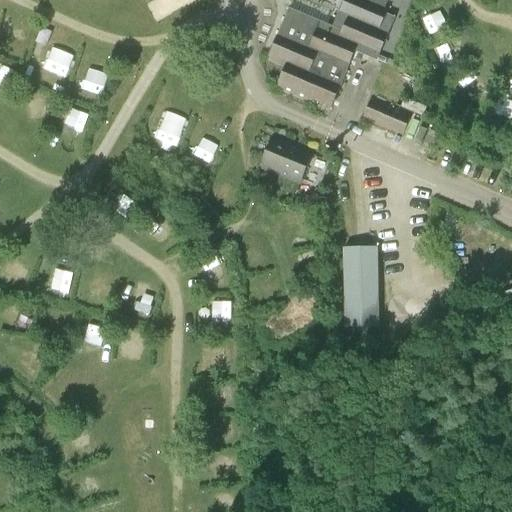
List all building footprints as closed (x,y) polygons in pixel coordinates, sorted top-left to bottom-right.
[(288,9),(266,64),(284,71),(276,92),(317,108),(319,103),(333,108),(348,72),(347,72),(355,52),(377,61),(391,27),(395,17),(386,13),(390,3),(388,2),(388,0),(344,0),(336,21),(345,24),(342,31),(288,9)] [(8,49),(25,55),(31,38),(14,32),(8,49)] [(46,70),(69,77),(77,53),(54,46),(46,70)] [(92,64),(84,87),(105,93),(112,71),(92,64)] [(29,113),(43,118),(52,95),(38,90),(29,113)] [(411,113),(371,98),(362,120),(401,137),(411,113)] [(496,110),(511,117),(511,115),(511,102),(503,98),(496,110)] [(66,125),(85,132),(92,114),(73,107),(66,125)] [(171,110),(158,144),(177,152),(191,117),(171,110)] [(196,154),(213,158),(220,129),(204,125),(196,154)] [(271,138),(259,166),(300,183),(312,154),(299,149),(297,153),(290,150),(291,146),(271,138)] [(316,189),(312,197),(320,200),(323,192),(316,189)] [(158,210),(145,226),(163,240),(176,224),(158,210)] [(308,233),(308,212),(294,212),(293,232),(308,233)] [(247,251),(252,266),(269,260),(264,245),(247,251)] [(376,247),(343,248),(345,328),(378,328),(376,247)] [(138,314),(153,315),(155,295),(141,293),(138,314)] [(231,321),(233,302),(215,300),(213,318),(231,321)] [(86,343),(106,343),(106,323),(87,322),(86,343)] [(140,365),(147,331),(128,327),(121,361),(140,365)] [(237,417),(217,419),(219,442),(239,440),(237,417)] [(88,432),(69,438),(75,456),(93,451),(88,432)]
